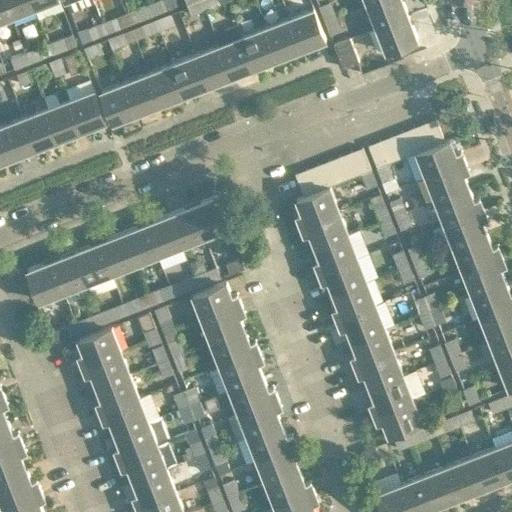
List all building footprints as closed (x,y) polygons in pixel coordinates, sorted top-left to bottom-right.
[(5,0),(0,0),(0,18),(11,15),(5,0)] [(32,0),(5,0),(11,15),(35,5),(32,0)] [(163,0),(157,0),(149,3),(153,12),(166,7),(163,0)] [(202,0),(194,0),(187,3),(189,6),(191,14),(206,8),(202,0)] [(320,5),(325,18),(336,14),(331,0),(320,5)] [(372,0),(367,2),(377,25),(408,13),(402,0),(372,0)] [(149,3),(136,8),(139,18),(153,12),(149,3)] [(314,6),(290,16),(302,47),(326,38),(314,6)] [(170,13),(156,18),(160,29),(175,24),(170,13)] [(408,13),(377,25),(386,49),(417,37),(408,13)] [(336,14),(325,18),(331,34),(342,29),(336,14)] [(116,16),(103,21),(106,31),(120,25),(116,16)] [(290,16),(266,25),(279,56),(302,47),(290,16)] [(156,18),(142,24),(146,35),(160,29),(156,18)] [(103,21),(88,27),(92,36),(106,31),(103,21)] [(266,25),(243,34),(255,65),(279,56),(266,25)] [(123,31),(109,36),(109,37),(113,47),(127,42),(123,31)] [(243,34),(219,43),(232,74),(255,65),(243,34)] [(65,35),(49,41),(53,52),(69,45),(65,35)] [(334,42),(343,66),(359,60),(350,36),(334,42)] [(100,40),(85,46),(89,57),(104,51),(100,40)] [(49,41),(25,50),(29,61),(53,52),(49,41)] [(219,43),(196,52),(208,84),(232,74),(219,43)] [(65,55),(50,60),(55,74),(69,68),(71,72),(86,66),(80,49),(65,55)] [(25,50),(11,56),(15,66),(29,61),(25,50)] [(196,52),(172,61),(185,93),(208,84),(196,52)] [(46,61),(32,67),(36,78),(50,73),(46,61)] [(172,61),(149,70),(161,102),(185,93),(172,61)] [(36,78),(32,67),(17,73),(21,84),(36,78)] [(149,70),(125,80),(138,111),(161,102),(149,70)] [(138,111),(125,80),(102,89),(114,120),(138,111)] [(94,87),(70,97),(82,128),(106,119),(94,87)] [(70,97),(47,106),(59,137),(82,128),(70,97)] [(47,106),(23,115),(36,146),(59,137),(47,106)] [(23,115),(0,123),(0,124),(12,156),(36,146),(23,115)] [(433,143),(445,139),(436,116),(425,121),(433,143)] [(413,125),(422,148),(433,143),(425,121),(413,125)] [(0,124),(0,160),(12,156),(0,124)] [(411,152),(418,149),(422,148),(413,125),(402,129),(411,152)] [(400,156),(411,152),(402,129),(391,134),(400,156)] [(388,161),(400,156),(391,134),(379,138),(388,161)] [(411,152),(406,154),(416,178),(425,174),(427,174),(466,159),(462,149),(456,151),(450,137),(445,139),(433,143),(422,148),(418,149),(416,150),(411,152)] [(368,142),(377,165),(388,161),(379,138),(368,142)] [(362,171),(372,167),(363,145),(351,149),(360,172),(362,171)] [(340,153),(349,176),(360,172),(351,149),(340,153)] [(329,158),(338,181),(349,176),(340,153),(329,158)] [(327,185),(331,184),(338,181),(329,158),(318,162),(327,185)] [(427,174),(436,197),(469,184),(464,170),(469,168),(466,159),(427,174)] [(377,165),(383,180),(383,179),(393,175),(388,161),(377,165)] [(318,162),(307,166),(315,189),(327,185),(318,162)] [(295,171),(304,194),(315,189),(307,166),(295,171)] [(372,167),(362,171),(368,186),(378,182),(372,167)] [(303,210),(297,213),(301,223),(336,209),(332,199),(336,198),(331,184),(327,185),(315,189),(304,194),(298,196),(303,210)] [(436,197),(445,221),(449,219),(484,206),(480,196),(474,198),(469,184),(436,197)] [(382,192),(371,196),(380,219),(391,215),(382,192)] [(217,194),(193,203),(205,234),(229,225),(217,194)] [(401,195),(391,199),(391,200),(396,213),(406,209),(401,195)] [(193,203),(169,212),(181,243),(205,234),(193,203)] [(453,229),(449,230),(451,234),(454,244),(458,243),(487,231),(482,218),(488,215),(484,206),(449,219),(453,229)] [(336,209),(301,223),(305,232),(311,230),(316,244),(349,231),(344,217),(340,219),(336,209)] [(406,209),(396,213),(402,227),(412,223),(406,209)] [(169,212),(146,221),(158,253),(181,243),(169,212)] [(391,215),(380,219),(386,234),(396,230),(391,215)] [(146,221),(122,231),(134,262),(158,253),(146,221)] [(122,231),(99,240),(111,271),(134,262),(122,231)] [(321,258),(315,260),(319,270),(354,256),(350,246),(354,245),(349,231),(316,244),(321,258)] [(458,243),(454,244),(460,258),(464,256),(468,266),(502,253),(498,243),(493,245),(487,231),(458,243)] [(99,240),(75,249),(88,280),(93,293),(116,284),(111,271),(99,240)] [(419,242),(409,246),(409,247),(414,260),(425,256),(419,242)] [(403,248),(394,252),(399,266),(409,262),(403,248)] [(75,249),(52,258),(64,289),(87,280),(75,249)] [(354,256),(319,270),(323,280),(329,277),(334,291),(367,278),(377,274),(369,251),(354,257),(354,256)] [(471,276),(467,277),(473,291),(505,278),(500,265),(506,263),(502,253),(468,266),(471,276)] [(231,271),(246,265),(242,255),(227,261),(231,271)] [(425,256),(414,260),(420,274),(430,270),(425,256)] [(52,258),(28,268),(39,298),(40,299),(64,289),(52,258)] [(196,259),(189,262),(194,273),(205,269),(202,263),(196,259)] [(409,262),(399,266),(405,280),(414,276),(409,262)] [(208,268),(193,274),(197,284),(212,279),(208,268)] [(193,274),(179,280),(183,290),(197,284),(193,274)] [(340,304),(334,307),(338,317),(372,303),(369,293),(373,292),(367,278),(334,291),(340,304)] [(473,291),(482,315),(486,313),(511,302),(511,291),(511,292),(505,278),(473,291)] [(207,287),(194,292),(203,316),(241,301),(237,292),(231,294),(226,279),(207,287)] [(159,288),(146,292),(150,303),(164,297),(160,287),(159,288)] [(427,293),(424,294),(425,295),(430,308),(440,304),(434,290),(427,293)] [(146,292),(132,298),(136,308),(150,303),(146,292)] [(422,295),(414,298),(419,312),(430,308),(425,295),(424,294),(422,295)] [(241,301),(203,316),(212,340),(244,327),(239,314),(245,311),(241,301)] [(123,302),(99,311),(103,321),(127,312),(123,302)] [(490,323),(486,324),(487,328),(491,338),(495,336),(496,336),(511,329),(511,302),(486,313),(490,323)] [(166,303),(155,307),(156,308),(161,322),(172,317),(166,303)] [(372,303),(338,317),(341,326),(347,324),(353,338),(385,325),(380,311),(376,313),(372,303)] [(440,304),(430,308),(435,322),(438,321),(445,318),(440,304)] [(430,308),(419,312),(425,326),(433,323),(435,322),(430,308)] [(150,309),(138,314),(147,338),(159,333),(150,309)] [(99,311),(76,320),(80,330),(103,321),(99,311)] [(76,320),(52,329),(56,340),(60,338),(71,334),(80,330),(76,320)] [(78,354),(82,364),(121,348),(111,324),(79,337),(84,351),(78,354)] [(358,351),(352,354),(356,364),(391,350),(387,340),(391,339),(385,325),(353,338),(358,351)] [(244,327),(212,340),(221,362),(221,363),(259,348),(255,339),(250,341),(244,327)] [(495,336),(491,338),(495,348),(496,352),(500,350),(504,360),(511,356),(511,329),(496,336),(495,336)] [(159,333),(147,338),(150,344),(161,339),(159,333)] [(456,336),(446,340),(451,354),(461,350),(456,336)] [(180,337),(169,342),(174,355),(185,350),(180,337)] [(163,342),(152,346),(158,361),(168,357),(163,344),(163,342)] [(440,342),(429,346),(435,360),(445,356),(440,342)] [(92,371),(97,385),(130,372),(121,348),(82,364),(86,374),(92,371)] [(220,364),(209,368),(218,391),(229,387),(263,374),(257,360),(263,358),(259,348),(221,363),(220,364)] [(185,350),(174,355),(180,369),(191,364),(185,350)] [(391,350),(356,364),(359,373),(365,371),(371,385),(404,372),(398,358),(394,360),(391,350)] [(461,350),(451,354),(457,368),(467,364),(461,350)] [(445,356),(435,360),(440,374),(451,370),(445,356)] [(168,357),(158,361),(163,375),(174,371),(168,357)] [(96,401),(100,411),(139,395),(130,372),(97,385),(103,398),(96,401)] [(370,401),(374,411),(413,396),(404,372),(371,385),(376,398),(370,401)] [(263,374),(231,387),(236,400),(240,399),(244,409),(278,395),(274,385),(268,388),(263,374)] [(452,374),(440,379),(446,394),(452,408),(464,404),(452,374)] [(474,383),(464,387),(469,401),(480,397),(474,383)] [(187,387),(184,388),(189,403),(200,399),(194,384),(187,387)] [(181,390),(174,392),(179,407),(189,403),(184,388),(181,390)] [(511,391),(503,395),(507,405),(511,403),(511,391)] [(110,417),(116,432),(148,419),(139,395),(100,411),(104,420),(110,417)] [(244,409),(240,410),(249,434),(281,421),(276,407),(281,405),(278,395),(244,409)] [(503,395),(489,400),(493,411),(507,405),(503,395)] [(413,396),(374,411),(378,420),(383,418),(389,433),(422,420),(413,396)] [(200,399),(189,403),(195,417),(198,416),(205,413),(200,399)] [(189,403),(179,407),(185,421),(192,418),(195,417),(189,403)] [(470,407),(456,413),(460,424),(474,418),(470,407)] [(456,413),(442,419),(446,429),(460,424),(456,413)] [(121,445),(115,447),(119,457),(157,442),(168,438),(170,437),(161,414),(148,419),(116,432),(121,445)] [(0,421),(0,448),(22,440),(18,430),(12,432),(7,419),(0,421)] [(281,421),(249,434),(258,457),(296,442),(292,432),(286,435),(281,421)] [(423,426),(409,431),(413,441),(427,436),(423,426)] [(216,431),(205,435),(211,448),(221,444),(216,431)] [(409,431),(395,437),(399,447),(413,441),(409,431)] [(511,437),(494,445),(507,476),(511,473),(511,437)] [(157,442),(119,457),(123,467),(129,465),(134,478),(167,466),(177,462),(168,438),(157,442)] [(200,438),(190,442),(195,455),(205,451),(200,438)] [(0,448),(0,475),(25,466),(20,452),(25,450),(22,440),(0,448)] [(296,442),(258,457),(267,481),(299,468),(294,454),(300,452),(296,442)] [(221,444),(211,448),(216,462),(226,458),(221,444)] [(361,450),(364,460),(379,454),(375,444),(361,450)] [(494,445),(471,454),(483,485),(507,476),(494,445)] [(205,451),(195,455),(201,469),(211,465),(205,451)] [(471,454),(447,463),(460,494),(483,485),(471,454)] [(447,463),(424,472),(436,503),(460,494),(447,463)] [(0,475),(0,497),(2,502),(40,487),(36,477),(30,480),(25,466),(0,475)] [(133,494),(137,504),(176,489),(167,466),(134,478),(139,492),(133,494)] [(299,468),(267,481),(276,504),(314,489),(311,480),(305,482),(299,468)] [(397,471),(373,480),(377,490),(376,491),(377,493),(384,511),(412,511),(400,481),(397,471)] [(424,472),(400,481),(412,511),(414,511),(436,503),(424,472)] [(224,482),(229,495),(240,491),(235,478),(224,482)] [(208,489),(214,502),(225,497),(220,484),(208,489)] [(2,502),(5,511),(43,511),(38,499),(44,497),(40,487),(2,502)] [(145,511),(147,511),(184,511),(176,489),(137,504),(140,511),(145,511)] [(314,489),(276,504),(279,511),(316,511),(312,501),(318,499),(314,489)] [(239,491),(229,496),(234,510),(245,506),(239,491)] [(224,498),(214,502),(217,511),(228,511),(229,511),(230,511),(224,498)]
